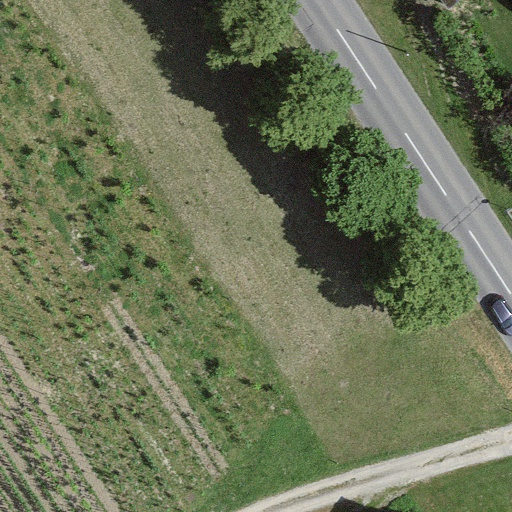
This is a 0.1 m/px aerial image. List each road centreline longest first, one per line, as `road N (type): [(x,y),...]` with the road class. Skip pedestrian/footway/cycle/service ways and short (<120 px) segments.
road 1 (secondary): [(311,0),(511,296)]
road 2 (residential): [(511,435),(305,511)]
